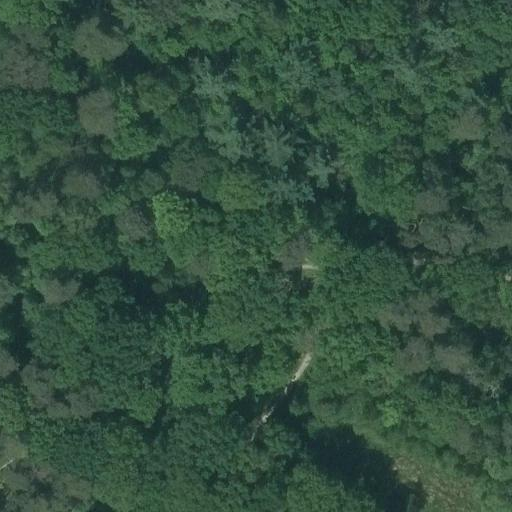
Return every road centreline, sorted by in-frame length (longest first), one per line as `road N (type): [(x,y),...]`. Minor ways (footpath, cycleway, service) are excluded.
road 1 (track): [(345,266),(296,268),(229,291),(0,476)]
road 2 (track): [(194,511),(344,304),(345,266)]
road 3 (track): [(511,282),(432,266),(345,266)]
